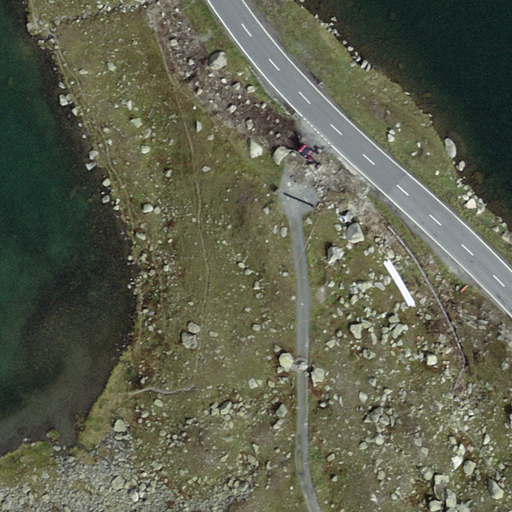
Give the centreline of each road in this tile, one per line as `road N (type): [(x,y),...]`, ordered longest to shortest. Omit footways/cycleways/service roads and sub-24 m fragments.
road 1 (primary): [(511,294),(327,121),(226,0)]
road 2 (track): [(327,121),(298,164),(291,192),(300,242),(304,489),(312,511)]
